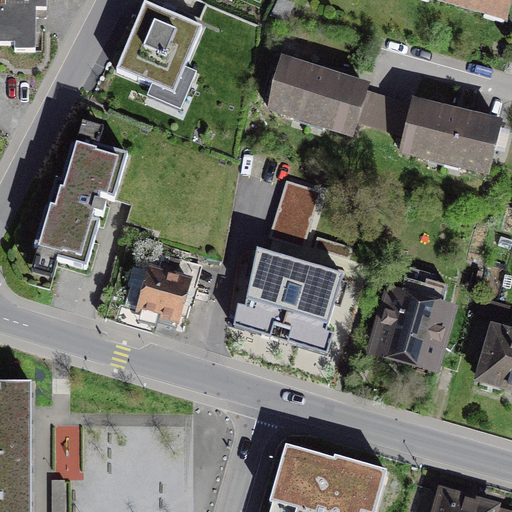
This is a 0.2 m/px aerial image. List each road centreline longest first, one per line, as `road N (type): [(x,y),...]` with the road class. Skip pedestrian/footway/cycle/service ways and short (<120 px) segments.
road 1 (tertiary): [(0,317),(263,395)]
road 2 (tertiary): [(263,395),(511,465)]
road 3 (residential): [(0,214),(109,0)]
road 4 (residential): [(391,55),(511,87)]
road 5 (residential): [(263,395),(229,511)]
